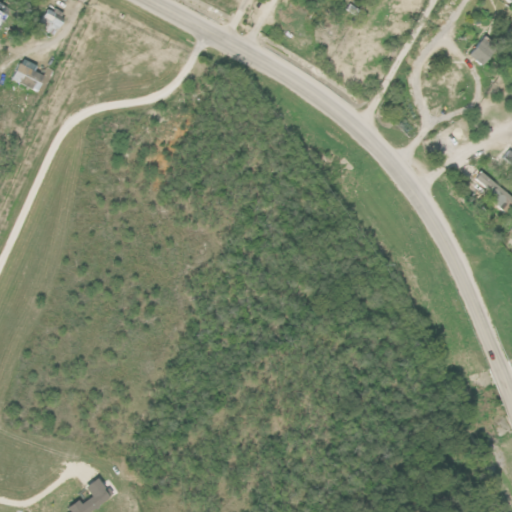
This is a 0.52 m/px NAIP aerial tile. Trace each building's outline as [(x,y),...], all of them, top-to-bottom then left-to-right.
[(52,35),(62,15),(45,6),(35,26),(52,35)] [(481,65),(493,45),(479,36),(467,56),(481,65)] [(9,79),(34,91),(41,75),(31,70),(34,65),(19,58),(9,79)] [(499,158),(511,167),(511,154),(505,150),(499,158)] [(485,196),(503,212),(511,201),(511,199),(480,171),(473,178),(489,192),(485,196)] [(62,511),(82,511),(106,497),(94,478),(81,486),(88,497),(77,503),(75,500),(60,509),(62,511)]
